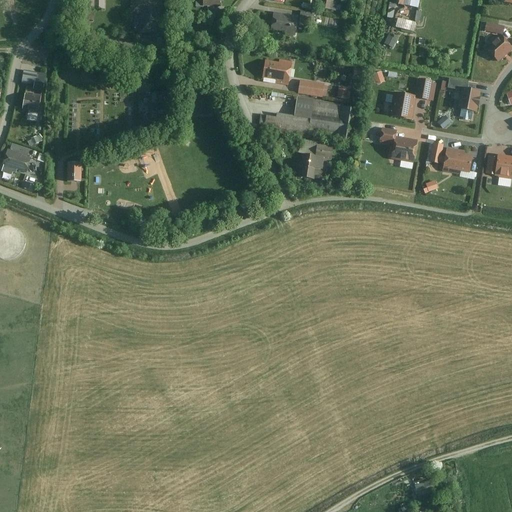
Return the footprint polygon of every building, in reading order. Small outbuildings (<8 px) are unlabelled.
[(98,2),(98,8),(108,8),(107,0),(93,0),(93,2),(98,2)] [(164,33),(163,0),(131,0),(132,15),(141,15),(141,34),(164,33)] [(333,0),(332,0),(320,0),(320,8),(332,9),(333,0)] [(418,22),(402,19),(400,28),(420,32),(424,12),(420,11),(418,22)] [(300,18),(274,16),(273,34),(298,36),(300,18)] [(508,33),(508,24),(489,24),(489,33),(508,33)] [(401,39),(391,34),(386,46),(396,50),(401,39)] [(485,51),(497,63),(511,50),(500,37),(485,51)] [(281,66),(266,64),(264,81),(289,85),(292,63),(282,61),(281,66)] [(431,82),(422,81),(420,98),(429,99),(431,82)] [(469,83),(451,81),(450,89),(462,91),(468,92),(469,83)] [(325,86),(300,83),(298,95),(323,99),(325,86)] [(348,89),(339,89),(338,99),(347,100),(348,89)] [(468,92),(462,91),(458,112),(472,114),(476,93),(468,92)] [(411,120),(415,97),(393,94),(390,117),(411,120)] [(42,98),(26,95),(23,110),(39,112),(42,98)] [(353,142),(357,110),(299,102),(297,117),(277,115),(277,119),(267,117),(265,135),(310,141),(311,137),(353,142)] [(441,122),(446,128),(454,122),(449,116),(441,122)] [(397,131),(382,130),(381,141),(396,143),(396,139),(397,131)] [(44,135),(29,139),(32,146),(46,141),(44,135)] [(416,162),(418,142),(396,139),(396,143),(394,159),(416,162)] [(299,179),(326,182),(329,159),(340,160),(341,149),(318,147),(317,158),(301,156),(299,179)] [(469,153),(446,149),(442,172),(461,175),(462,169),(473,171),(475,158),(468,157),(469,153)] [(36,158),(8,151),(4,166),(33,173),(36,158)] [(511,159),(502,157),(501,162),(498,178),(511,180),(511,159)] [(501,162),(490,160),(487,176),(498,178),(501,162)] [(82,183),(82,163),(68,163),(68,183),(82,183)] [(36,191),(38,184),(26,180),(24,187),(36,191)] [(440,181),(427,183),(429,192),(441,190),(440,181)] [(437,481),(418,488),(422,501),(441,495),(437,481)]
